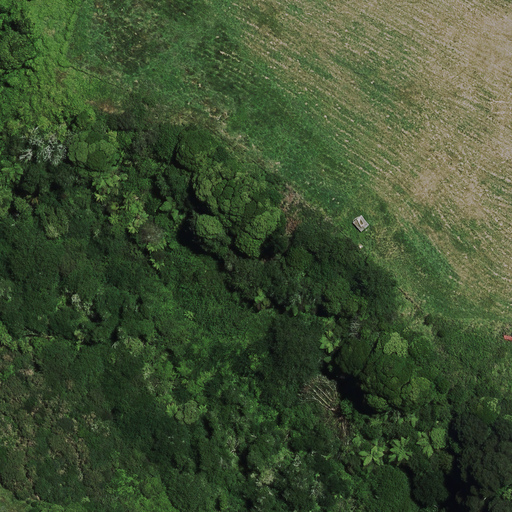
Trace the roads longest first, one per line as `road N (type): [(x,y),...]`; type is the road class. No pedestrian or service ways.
road 1 (primary): [(363,207),(361,307),(337,455),(305,511)]
road 2 (primary): [(363,207),(317,194),(278,167),(250,129),(236,85),(236,38),(249,0)]
road 3 (primary): [(511,121),(492,154),(456,186),(412,204),(363,207)]
